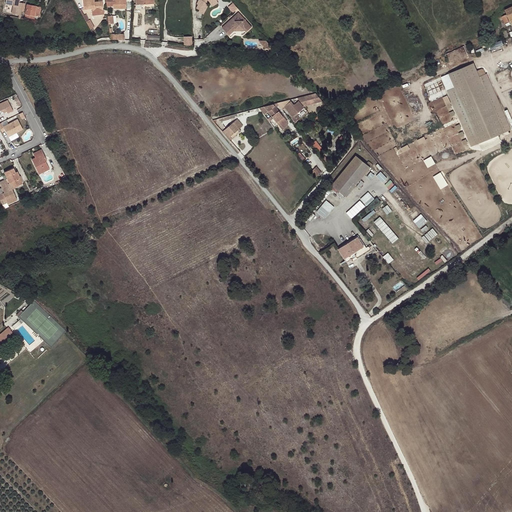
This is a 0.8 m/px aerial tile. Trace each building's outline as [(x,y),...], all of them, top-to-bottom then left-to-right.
[(21,10),(23,3),(18,2),(18,0),(5,0),(5,5),(12,6),(11,14),(21,15),(21,10)] [(82,0),(84,9),(92,9),(96,8),(96,11),(103,10),(102,2),(101,0),(98,0),(98,2),(95,2),(94,0),(82,0)] [(203,0),(202,0),(198,0),(196,4),(198,5),(196,8),(199,10),(198,11),(203,14),(207,6),(205,3),(208,1),(211,4),(216,0),(203,0)] [(228,7),(233,12),(237,8),(232,3),(228,7)] [(25,14),(34,16),(34,15),(39,16),(40,8),(36,7),(36,6),(27,4),(25,14)] [(502,28),(510,25),(505,15),(501,17),(498,18),(502,28)] [(243,29),(245,31),(246,32),(252,27),(244,19),(243,21),(235,20),(232,18),(222,28),(229,35),(234,30),(234,29),(243,29)] [(112,29),(109,28),(110,40),(123,40),(123,34),(118,34),(118,35),(112,35),(112,29)] [(193,45),(192,35),(184,36),(184,45),(193,45)] [(473,63),(440,77),(470,147),(511,130),(485,67),(477,71),(473,63)] [(320,99),(315,93),(307,96),(309,103),(320,99)] [(20,103),(15,94),(12,95),(17,105),(20,103)] [(277,104),(282,110),(285,108),(292,117),(291,118),(295,122),(300,118),(297,114),(304,108),(301,105),(309,103),(307,96),(295,99),(298,101),(294,105),(290,100),(277,104)] [(0,110),(5,108),(7,113),(13,110),(7,100),(0,103),(0,110)] [(287,122),(273,105),(258,108),(264,115),(268,112),(280,127),(287,122)] [(297,114),(300,118),(307,112),(304,108),(297,114)] [(4,127),(11,140),(20,136),(18,132),(23,129),(17,115),(0,123),(0,127),(0,128),(4,127)] [(237,119),(230,126),(223,132),(230,140),(241,131),(239,128),(242,125),(237,119)] [(44,159),(45,158),(41,149),(33,153),(35,158),(32,159),(39,174),(44,171),(43,169),(48,167),(45,161),(44,159)] [(347,197),(372,165),(368,161),(366,164),(356,156),(332,185),(347,197)] [(424,160),(428,167),(435,163),(431,156),(424,160)] [(317,176),(322,171),(317,166),(312,170),(317,176)] [(13,168),(4,172),(7,178),(9,183),(12,182),(14,187),(22,183),(17,171),(15,172),(13,168)] [(442,172),(434,175),(440,188),(448,185),(442,172)] [(6,202),(7,204),(16,199),(12,189),(14,188),(14,187),(12,182),(9,183),(7,178),(0,181),(0,184),(2,188),(4,192),(2,193),(3,193),(6,202)] [(325,218),(335,206),(327,199),(316,211),(325,218)] [(407,213),(420,227),(428,220),(415,206),(407,213)] [(429,241),(437,233),(433,228),(425,236),(429,241)] [(347,262),(356,256),(354,253),(363,246),(357,237),(339,249),(347,262)] [(397,251),(403,248),(400,243),(394,247),(397,251)] [(389,252),(384,256),(390,263),(394,259),(389,252)] [(0,343),(13,333),(8,327),(0,334),(0,343)]
